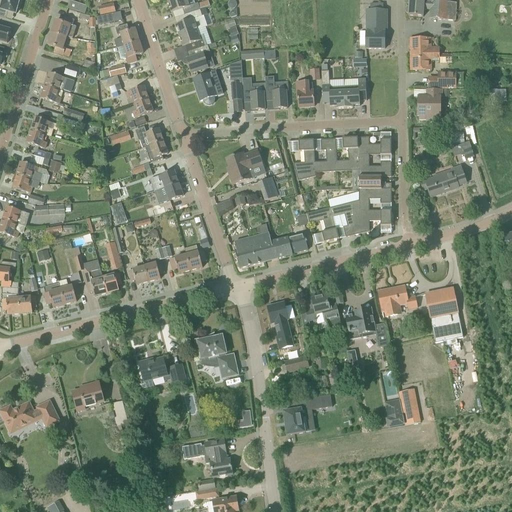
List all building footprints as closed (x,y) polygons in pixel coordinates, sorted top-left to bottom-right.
[(21,0),(3,0),(3,3),(0,2),(0,17),(6,19),(8,13),(14,14),(16,15),(18,9),(19,9),(21,0)] [(195,5),(193,0),(175,0),(168,3),(171,13),(183,10),(185,16),(206,9),(210,7),(208,1),(198,4),(195,5)] [(430,11),(430,20),(456,21),(457,0),(432,0),(433,2),(431,2),(424,1),(409,0),(408,16),(423,18),(424,10),(430,11)] [(86,7),(70,2),(68,9),(84,14),(86,7)] [(114,5),(110,6),(98,8),(100,16),(116,12),(114,5)] [(366,11),(366,50),(385,50),(385,33),(387,33),(387,11),(383,11),(383,5),(370,5),(370,11),(366,11)] [(187,22),(175,26),(179,37),(197,31),(208,28),(204,17),(208,15),(206,9),(185,16),(187,22)] [(56,22),(52,34),(66,38),(66,37),(72,39),(76,28),(72,26),(74,22),(77,22),(79,14),(67,10),(65,19),(63,24),(56,22)] [(122,21),(120,13),(102,17),(104,25),(122,21)] [(139,42),(135,30),(128,32),(126,27),(117,30),(114,31),(116,37),(121,35),(122,38),(115,40),(117,49),(125,47),(139,42)] [(231,37),(238,35),(236,27),(228,30),(231,37)] [(0,41),(7,44),(11,31),(0,28),(0,41)] [(188,53),(200,49),(207,46),(203,36),(199,37),(197,31),(179,37),(183,48),(186,47),(188,53)] [(53,53),(63,56),(68,58),(71,51),(63,48),(66,38),(52,34),(48,46),(55,48),(53,53)] [(440,62),(439,55),(439,49),(431,49),(431,39),(410,39),(410,71),(431,71),(431,62),(440,62)] [(135,57),(143,55),(139,42),(125,47),(129,59),(126,59),(128,65),(137,62),(135,57)] [(207,46),(200,49),(188,53),(190,59),(187,60),(192,74),(208,69),(206,62),(212,60),(208,46),(207,46)] [(275,59),(275,51),(241,51),(241,60),(275,59)] [(95,64),(85,60),(83,67),(93,71),(95,64)] [(79,69),(67,66),(64,75),(76,79),(79,69)] [(124,66),(109,70),(111,77),(126,74),(124,66)] [(320,70),(310,70),(311,82),(320,81),(320,70)] [(107,78),(105,72),(99,73),(100,80),(107,78)] [(337,110),(345,109),(344,88),(330,88),(329,72),(328,72),(322,72),(321,72),(323,104),(330,104),(330,108),(337,108),(337,110)] [(49,74),(45,87),(59,91),(61,84),(65,85),(67,79),(49,74)] [(438,74),(438,89),(455,89),(456,78),(449,78),(449,74),(438,74)] [(213,97),(216,96),(209,75),(193,80),(201,102),(203,101),(205,104),(207,106),(209,106),(212,105),(214,103),(215,101),(213,97)] [(265,78),(267,103),(274,102),(274,110),(287,109),(286,91),(278,92),(277,87),(275,88),(274,78),(265,78)] [(243,80),(244,104),(251,104),(252,112),(265,111),(264,93),(255,93),(255,89),(252,89),(252,79),(243,80)] [(358,87),(344,88),(345,109),(353,109),(353,107),(360,107),(360,102),(367,102),(365,80),(358,80),(358,87)] [(481,82),(481,91),(492,90),(491,81),(481,82)] [(232,101),(242,101),(241,82),(231,83),(232,101)] [(298,101),(299,108),(314,107),(312,84),(310,84),(308,84),(308,83),(296,84),(297,101),(298,101)] [(57,98),(59,91),(45,87),(41,99),(59,105),(61,99),(57,98)] [(135,105),(148,100),(144,87),(126,93),(128,100),(133,98),(135,105)] [(440,92),(428,91),(428,99),(419,99),(418,115),(420,115),(420,120),(427,120),(427,122),(435,122),(436,112),(440,112),(440,92)] [(153,112),(148,100),(135,105),(137,112),(134,113),(135,119),(153,112)] [(85,116),(65,109),(63,116),(82,123),(85,116)] [(35,118),(31,131),(45,136),(51,137),(53,130),(51,130),(53,124),(35,118)] [(146,123),(144,119),(134,121),(136,127),(146,123)] [(163,142),(159,129),(146,134),(144,129),(135,132),(139,142),(147,139),(150,147),(163,142)] [(31,131),(27,144),(45,150),(46,144),(42,143),(45,136),(31,131)] [(112,145),(131,141),(128,132),(110,136),(112,145)] [(369,138),(359,139),(359,156),(369,156),(391,156),(391,155),(391,141),(381,141),(381,145),(369,146),(369,138)] [(348,161),(337,162),(337,173),(359,171),(359,156),(359,139),(343,140),(343,150),(348,150),(348,161)] [(316,174),(337,173),(337,162),(336,140),(321,141),(321,152),(326,151),(326,163),(315,163),(316,174)] [(299,142),(299,153),(304,153),(305,164),(293,164),(298,182),(316,177),(316,174),(315,163),(314,141),(313,141),(299,142)] [(163,160),(162,156),(168,154),(163,142),(150,147),(146,148),(148,155),(150,161),(152,164),(163,160)] [(456,163),(474,158),(470,142),(452,147),(456,163)] [(43,164),(48,166),(51,154),(37,150),(35,156),(44,158),(43,164)] [(262,166),(257,152),(244,157),(243,154),(227,160),(232,176),(230,177),(233,186),(250,180),(247,171),(262,166)] [(391,178),(391,163),(381,163),(381,167),(369,167),(369,156),(359,156),(359,171),(359,178),(382,178),(391,178)] [(59,173),(62,163),(51,161),(49,171),(59,173)] [(21,163),(17,176),(30,180),(40,183),(43,176),(37,174),(39,168),(21,163)] [(155,176),(166,172),(163,165),(153,169),(155,176)] [(458,187),(466,184),(461,168),(452,170),(453,173),(421,184),(423,192),(428,190),(431,198),(459,188),(458,187)] [(158,192),(165,189),(179,184),(174,172),(157,178),(150,181),(154,193),(158,192)] [(17,176),(13,189),(31,195),(33,188),(28,187),(30,180),(17,176)] [(274,178),(259,181),(263,201),(278,198),(274,178)] [(382,189),(382,178),(359,178),(359,190),(382,189)] [(121,189),(119,183),(109,186),(111,192),(118,190),(121,189)] [(179,184),(165,189),(158,192),(160,199),(164,198),(166,204),(183,197),(179,184)] [(359,190),(359,202),(359,212),(370,212),(370,202),(381,202),(381,205),(392,205),(391,189),(386,189),(382,189),(359,190)] [(121,198),(118,190),(111,192),(110,193),(113,201),(121,198)] [(43,208),(43,207),(45,200),(30,195),(27,204),(39,207),(43,208)] [(220,216),(234,211),(231,200),(216,205),(220,216)] [(346,238),(359,235),(359,212),(359,202),(331,209),(334,219),(345,216),(347,227),(343,228),(346,238)] [(110,208),(113,215),(124,212),(121,204),(110,208)] [(65,206),(43,208),(39,207),(35,207),(36,216),(65,215),(65,206)] [(160,207),(147,209),(148,217),(161,215),(160,207)] [(7,208),(3,221),(16,225),(16,226),(25,229),(25,228),(26,228),(30,215),(7,208)] [(307,215),(309,225),(323,221),(326,232),(322,233),(324,244),(338,240),(339,240),(337,230),(334,219),(331,209),(307,215)] [(370,212),(359,212),(359,235),(370,232),(369,222),(381,222),(381,227),(391,227),(391,212),(392,212),(370,212)] [(150,220),(134,224),(136,229),(151,224),(150,220)] [(24,233),(25,229),(16,226),(16,225),(3,221),(0,229),(0,233),(16,239),(18,233),(21,234),(24,233)] [(235,252),(239,270),(265,263),(261,245),(271,243),(267,225),(259,227),(257,230),(258,235),(260,234),(260,236),(235,243),(237,251),(235,252)] [(113,230),(119,255),(124,254),(121,239),(124,239),(121,228),(113,230)] [(511,233),(503,236),(507,253),(511,251),(511,233)] [(273,242),(278,260),(292,256),(292,255),(308,251),(306,244),(308,243),(307,241),(306,242),(304,234),(273,242)] [(70,241),(63,243),(65,250),(72,248),(70,241)] [(203,251),(210,248),(207,241),(200,243),(203,251)] [(278,260),(273,242),(271,243),(261,245),(265,263),(278,260)] [(122,266),(116,243),(106,245),(112,269),(122,266)] [(169,247),(162,249),(165,259),(172,257),(169,247)] [(158,261),(165,259),(162,249),(155,251),(158,261)] [(49,259),(47,251),(36,253),(38,261),(49,259)] [(187,256),(191,271),(203,268),(201,264),(206,262),(203,252),(187,256)] [(179,275),(191,271),(187,256),(170,260),(173,271),(178,270),(179,275)] [(74,260),(78,273),(85,271),(82,258),(74,260)] [(17,265),(1,263),(0,267),(0,281),(2,282),(1,287),(11,288),(18,290),(18,284),(11,284),(11,283),(9,283),(11,270),(16,271),(17,265)] [(145,267),(149,283),(161,280),(159,275),(164,274),(161,263),(145,267)] [(137,286),(149,283),(145,267),(128,272),(131,282),(136,281),(137,286)] [(107,294),(103,279),(101,270),(84,275),(89,294),(94,293),(95,297),(107,294)] [(103,279),(107,294),(119,291),(117,286),(122,285),(119,275),(103,279)] [(38,291),(38,290),(35,279),(28,281),(31,293),(38,291)] [(65,306),(61,290),(59,284),(46,287),(43,288),(44,289),(45,295),(44,295),(48,305),(52,304),(53,309),(65,306)] [(75,298),(80,296),(77,286),(61,290),(65,306),(77,302),(75,298)] [(20,315),(19,298),(18,293),(18,290),(11,288),(1,287),(2,300),(3,311),(7,311),(8,316),(20,315)] [(382,313),(384,312),(385,319),(402,315),(401,307),(408,306),(409,311),(417,309),(415,297),(407,299),(405,287),(378,293),(382,313)] [(425,295),(429,314),(433,330),(436,344),(463,339),(453,290),(425,295)] [(311,299),(314,310),(306,312),(309,322),(317,320),(318,325),(325,323),(325,324),(326,324),(328,331),(342,328),(336,305),(329,307),(326,295),(311,299)] [(32,309),(36,308),(35,297),(19,298),(20,315),(32,314),(32,309)] [(276,338),(280,350),(293,347),(286,321),(288,320),(284,304),(268,308),(272,324),(275,324),(279,337),(276,338)] [(371,310),(357,313),(355,313),(355,314),(356,314),(356,316),(346,318),(350,340),(361,338),(361,335),(376,332),(379,348),(389,346),(386,329),(384,325),(374,327),(371,310)] [(226,342),(225,340),(225,341),(223,342),(222,337),(215,339),(213,335),(215,334),(214,334),(212,335),(209,336),(206,337),(204,338),(201,339),(194,341),(196,349),(199,348),(202,360),(203,359),(203,361),(206,362),(209,363),(212,363),(216,363),(219,363),(222,379),(238,375),(233,356),(225,358),(225,355),(226,354),(225,350),(227,350),(227,351),(227,350),(227,348),(227,346),(226,344),(226,342)] [(335,348),(337,356),(347,354),(345,346),(335,348)] [(326,354),(322,349),(318,353),(322,358),(326,354)] [(347,353),(351,369),(359,367),(355,351),(347,353)] [(306,358),(295,361),(285,363),(287,373),(308,368),(306,358)] [(140,365),(139,365),(143,382),(142,382),(141,382),(143,392),(144,392),(143,390),(154,387),(152,380),(168,376),(163,359),(153,361),(153,362),(150,363),(149,363),(146,363),(145,362),(141,363),(140,365)] [(169,369),(170,374),(173,385),(185,381),(182,366),(169,369)] [(99,386),(72,392),(77,410),(104,403),(99,386)] [(414,390),(399,393),(405,426),(421,423),(414,390)] [(324,397),(303,400),(305,411),(326,408),(324,397)] [(405,426),(400,400),(385,403),(388,419),(386,419),(388,429),(405,426)] [(0,412),(11,435),(42,419),(47,428),(59,422),(50,403),(37,409),(38,411),(34,413),(29,403),(12,412),(10,407),(0,412)] [(301,409),(283,412),(287,436),(305,433),(301,409)] [(210,464),(213,479),(233,476),(230,460),(227,461),(224,441),(204,444),(205,446),(202,447),(202,445),(182,448),(184,460),(205,457),(206,465),(210,464)] [(214,481),(198,484),(199,492),(216,489),(214,481)] [(217,489),(211,490),(195,493),(196,501),(213,499),(213,501),(219,501),(217,489)] [(236,511),(236,508),(238,507),(236,498),(219,501),(213,501),(213,502),(214,511),(236,511)] [(64,511),(59,502),(47,508),(49,511),(64,511)]
